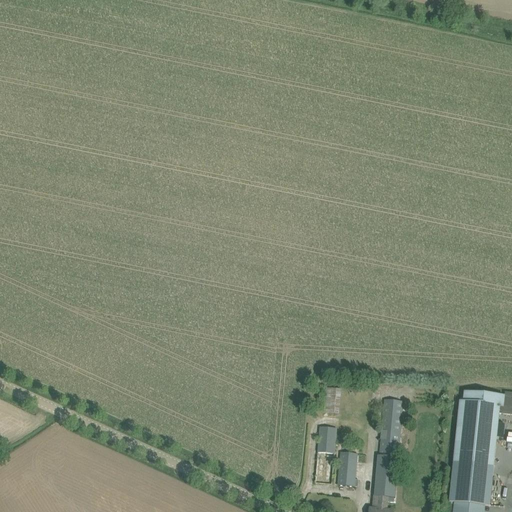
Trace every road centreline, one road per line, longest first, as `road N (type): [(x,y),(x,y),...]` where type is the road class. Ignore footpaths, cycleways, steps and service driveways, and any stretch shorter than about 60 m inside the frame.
road 1 (unclassified): [(282,511),(0,384)]
road 2 (track): [(369,0),(511,29)]
